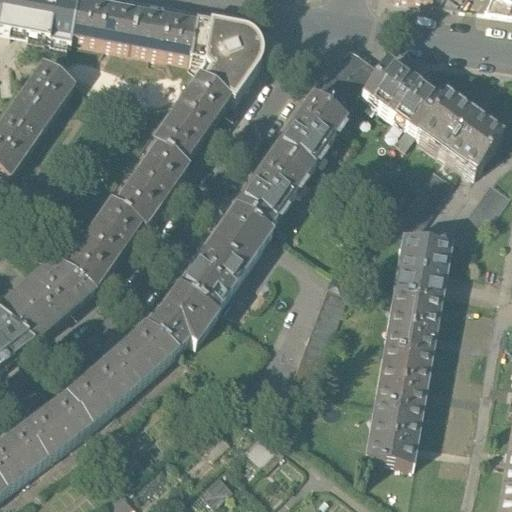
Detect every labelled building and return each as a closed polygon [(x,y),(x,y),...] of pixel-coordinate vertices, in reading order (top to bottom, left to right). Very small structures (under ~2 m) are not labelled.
[(0,0),(0,34),(71,47),(77,10),(25,0),(23,0),(0,0)] [(428,12),(435,0),(388,0),(390,7),(428,12)] [(511,0),(487,0),(486,4),(511,16),(511,0)] [(71,47),(129,57),(136,20),(77,10),(71,47)] [(195,30),(136,20),(129,57),(188,68),(195,30)] [(243,39),(195,30),(188,68),(200,86),(231,109),(260,67),(257,49),(243,39)] [(368,73),(356,64),(355,63),(351,69),(342,68),(330,85),(329,85),(322,95),(323,95),(316,105),(315,104),(314,106),(343,127),(361,102),(362,103),(378,79),(369,73),(368,73)] [(362,103),(416,143),(439,109),(384,70),(378,79),(362,103)] [(44,72),(12,118),(45,141),(77,95),(44,72)] [(231,109),(200,86),(153,151),(158,154),(185,174),(231,109)] [(500,144),(443,103),(439,109),(416,143),(432,154),(435,149),(460,167),(457,171),(473,183),(500,144)] [(311,104),(234,214),(267,237),(345,128),(343,127),(314,106),(311,104)] [(0,177),(13,187),(45,141),(12,118),(0,134),(0,177)] [(240,195),(261,156),(249,149),(228,188),(240,195)] [(190,177),(185,174),(158,154),(115,214),(143,235),(147,237),(190,177)] [(394,231),(413,244),(453,186),(434,173),(394,231)] [(509,202),(490,189),(452,243),(471,257),(509,202)] [(95,301),(143,235),(115,214),(111,211),(63,277),(95,301)] [(267,237),(234,214),(190,277),(183,286),(178,294),(214,320),(271,240),(267,237)] [(402,248),(392,303),(441,311),(451,257),(402,248)] [(43,344),(95,301),(63,277),(52,269),(1,313),(0,314),(0,326),(33,352),(43,344)] [(348,301),(327,293),(278,422),(299,430),(348,301)] [(217,322),(214,320),(178,294),(144,335),(176,359),(187,347),(194,353),(195,352),(217,322)] [(392,303),(383,358),(431,366),(441,311),(392,303)] [(33,352),(0,326),(0,377),(26,358),(33,352)] [(144,335),(105,370),(130,400),(176,359),(144,335)] [(383,358),(373,413),(422,421),(431,366),(383,358)] [(130,400),(105,370),(65,404),(89,436),(130,400)] [(65,404),(22,436),(46,468),(89,436),(65,404)] [(412,476),(422,421),(373,413),(364,468),(412,476)] [(511,431),(500,497),(511,498),(511,431)] [(225,450),(209,434),(196,447),(212,464),(225,450)] [(46,468),(22,436),(0,453),(0,492),(5,499),(46,468)] [(256,441),(241,456),(259,475),(274,461),(256,441)] [(203,507),(224,494),(217,483),(196,496),(203,507)] [(511,511),(511,498),(500,497),(497,511),(511,511)]
